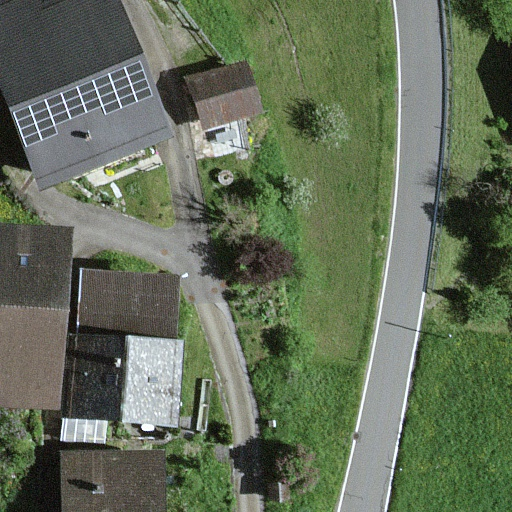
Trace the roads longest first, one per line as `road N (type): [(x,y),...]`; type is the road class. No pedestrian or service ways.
road 1 (residential): [(48,511),(67,213),(194,253),(242,414),(248,511)]
road 2 (tertiary): [(420,0),(423,114),(413,237),(364,511)]
